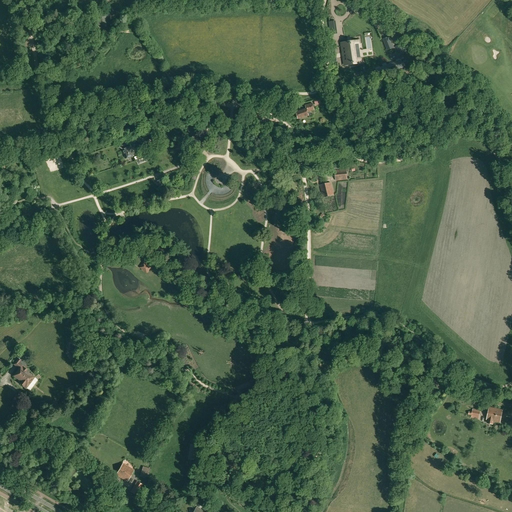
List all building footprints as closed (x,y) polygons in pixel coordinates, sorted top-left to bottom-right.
[(110,25),(110,20),(110,15),(94,16),(94,25),(110,25)] [(390,37),(383,39),(387,51),(394,48),(390,37)] [(341,43),(342,49),(341,50),(342,53),(343,53),(344,65),(361,63),(358,41),(341,43)] [(403,43),(396,46),(399,54),(406,51),(403,43)] [(400,60),(377,70),(380,77),(403,68),(403,67),(405,66),(403,62),(401,63),(400,60)] [(296,112),(298,119),(309,116),(308,112),(314,110),(312,103),(306,105),(306,109),(296,112)] [(251,123),(260,126),(263,116),(255,113),(251,123)] [(189,140),(200,153),(201,154),(206,149),(194,136),(189,140)] [(123,149),(126,158),(134,156),(131,147),(123,149)] [(347,179),(346,170),(335,171),(335,180),(347,179)] [(333,195),(330,183),(320,185),(323,197),(333,195)] [(144,263),(140,268),(147,272),(150,267),(144,263)] [(18,358),(14,364),(20,368),(14,376),(22,381),(20,384),(26,388),(34,378),(32,376),(33,375),(30,373),(29,374),(28,373),(29,372),(26,370),(26,369),(21,365),(24,362),(18,358)] [(489,407),(487,419),(487,420),(487,423),(493,424),(493,421),(499,422),(502,410),(489,407)] [(480,409),(473,408),(472,412),(469,412),(469,414),(472,415),(471,417),(478,419),(480,409)] [(116,475),(127,482),(134,470),(122,464),(116,475)] [(143,466),(140,476),(148,478),(150,469),(143,466)] [(201,499),(200,501),(210,508),(208,511),(212,511),(215,507),(201,499)]
